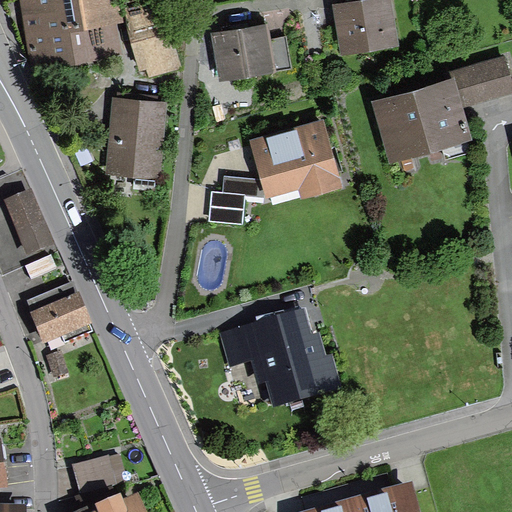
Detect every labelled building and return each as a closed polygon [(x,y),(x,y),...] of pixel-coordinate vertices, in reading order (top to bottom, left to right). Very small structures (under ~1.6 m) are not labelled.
[(34,0),(36,8),(25,10),(33,59),(115,47),(110,12),(118,10),(116,0),(34,0)] [(128,0),(149,74),(178,66),(175,53),(172,53),(157,0),(128,0)] [(379,0),(336,7),(343,47),(394,38),(387,0),(379,0)] [(267,40),(265,27),(215,35),(222,74),(270,65),(271,71),(291,68),(286,36),(267,40)] [(445,158),(470,151),(456,104),(465,101),(467,102),(467,100),(511,88),(511,86),(504,58),(446,74),(448,80),(378,100),(391,145),(425,136),(424,131),(436,128),(445,158)] [(116,100),(109,170),(156,174),(163,104),(116,100)] [(254,144),(264,180),(266,186),(310,173),(318,189),(339,183),(322,123),(254,142),(254,144)] [(263,195),(264,180),(225,176),(224,191),(215,190),(212,220),(242,223),(245,193),(263,195)] [(8,202),(29,252),(49,244),(29,194),(8,202)] [(25,266),(31,279),(56,268),(50,255),(25,266)] [(62,333),(66,342),(91,332),(71,284),(30,301),(45,340),(62,333)] [(320,362),(314,340),(306,342),(299,316),(277,323),(280,333),(273,335),(271,331),(267,329),(262,331),(260,336),(265,354),(257,356),(263,378),(271,376),(277,398),(319,387),(312,365),(320,362)] [(232,365),(248,361),(240,333),(224,337),(232,365)] [(49,357),(55,375),(65,372),(59,354),(49,357)] [(106,458),(74,466),(82,494),(110,486),(113,486),(106,458)] [(90,511),(117,501),(110,486),(82,494),(78,495),(85,511),(90,511)] [(328,511),(415,511),(409,489),(328,511)] [(137,511),(134,502),(110,511),(137,511)]
